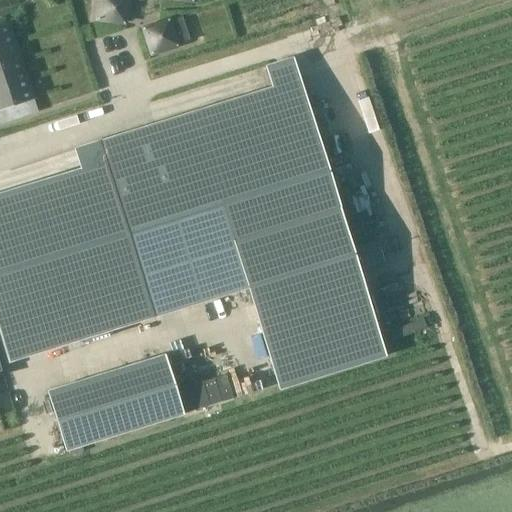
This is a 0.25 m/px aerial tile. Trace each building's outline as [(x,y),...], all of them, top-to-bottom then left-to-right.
[(100,0),(98,20),(124,24),(127,0),(100,0)] [(168,21),(143,29),(151,54),(176,46),(168,21)] [(0,30),(0,120),(42,107),(13,26),(0,30)] [(270,87),(192,111),(278,390),(386,357),(291,57),(262,66),(270,87)] [(103,165),(0,196),(0,315),(14,362),(247,289),(192,111),(96,141),(103,165)] [(163,356),(46,393),(64,452),(181,416),(163,356)] [(227,375),(181,389),(188,413),(235,398),(227,375)]
